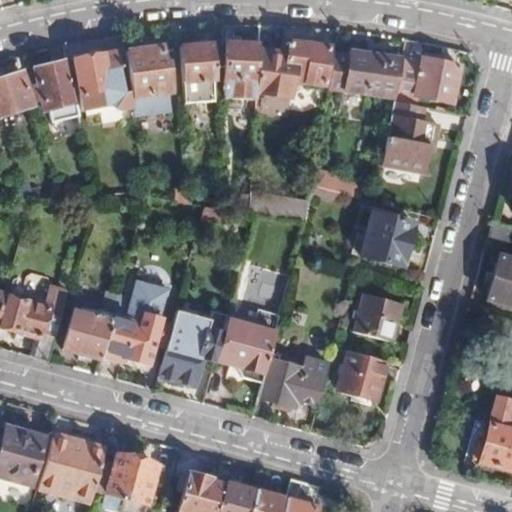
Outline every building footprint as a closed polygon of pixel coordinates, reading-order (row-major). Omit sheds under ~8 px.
[(138,49),(120,52),(128,96),(128,98),(169,91),(163,61),(159,62),(156,46),(138,49)] [(257,52),(257,46),(237,46),(225,46),(223,102),(255,103),(257,52)] [(304,48),(289,46),(287,59),(284,75),(293,75),(293,87),(322,91),(327,51),(304,48)] [(196,48),(177,49),(180,85),(210,84),(209,48),(196,48)] [(291,87),(293,87),(293,75),(284,75),(287,59),(257,52),(255,98),(289,103),(291,87)] [(121,97),(113,53),(91,57),(71,61),(78,98),(103,92),(104,100),(121,97)] [(347,60),(333,58),(328,93),(394,105),(401,62),(373,58),(349,54),(347,60)] [(72,99),(63,62),(48,66),(32,71),(35,87),(29,89),(34,103),(39,103),(42,114),(74,107),(72,99)] [(421,67),(401,62),(394,105),(413,109),(415,101),(450,108),(459,69),(440,65),(423,62),(421,67)] [(0,115),(28,106),(18,75),(0,80),(0,115)] [(78,98),(84,130),(110,124),(120,130),(133,127),(128,98),(128,96),(121,97),(104,100),(103,92),(78,98)] [(74,107),(79,131),(84,130),(78,98),(72,99),(74,107)] [(422,124),(425,112),(413,109),(394,105),(382,167),(423,176),(427,154),(429,149),(425,148),(430,125),(422,124)] [(429,149),(427,154),(432,155),(438,127),(430,125),(425,148),(429,149)] [(316,188),(359,200),(362,188),(336,180),(337,177),(318,172),(316,188)] [(66,199),(93,198),(91,187),(66,186),(66,199)] [(15,189),(19,200),(31,200),(28,187),(15,189)] [(175,203),(189,205),(188,190),(172,191),(175,203)] [(238,213),(250,215),(251,197),(240,196),(238,213)] [(254,215),(307,222),(311,207),(251,197),(250,215),(254,215)] [(31,200),(19,200),(14,220),(24,224),(31,200)] [(204,208),(200,223),(213,225),(217,209),(204,208)] [(238,213),(217,209),(213,225),(250,231),(254,215),(250,215),(238,213)] [(424,225),(383,215),(371,259),(412,269),(424,225)] [(511,231),(492,227),(486,245),(511,252),(511,231)] [(511,260),(497,257),(486,300),(511,307),(511,260)] [(38,340),(33,361),(49,365),(68,294),(49,289),(44,309),(8,299),(0,329),(0,331),(22,336),(38,340)] [(402,309),(364,299),(352,336),(392,347),(402,309)] [(210,316),(177,307),(171,331),(181,334),(179,341),(202,347),(199,359),(214,363),(220,342),(227,316),(211,312),(210,316)] [(81,357),(101,362),(101,361),(113,317),(114,314),(99,311),(97,317),(73,311),(61,352),(81,357)] [(256,324),(227,316),(220,342),(214,363),(229,367),(238,369),(237,373),(241,380),(261,386),(267,361),(279,319),(259,313),(256,324)] [(113,317),(101,361),(122,367),(124,360),(147,367),(160,320),(142,315),(139,324),(113,317)] [(511,324),(490,319),(486,333),(511,340),(511,324)] [(171,331),(158,379),(176,383),(191,387),(199,359),(202,347),(179,341),(181,334),(171,331)] [(376,405),(388,367),(347,356),(338,394),(357,400),(376,405)] [(300,371),(267,361),(261,386),(256,401),(282,407),(293,410),(295,404),(317,410),(328,369),(303,361),(300,371)] [(496,471),(511,474),(511,402),(495,399),(482,444),(477,442),(472,459),(478,461),(476,466),(496,471)] [(3,432),(1,439),(19,444),(21,437),(3,432)] [(19,444),(1,439),(0,443),(0,480),(29,488),(41,441),(21,437),(19,444)] [(100,465),(103,453),(76,446),(50,439),(36,492),(88,507),(92,494),(100,465)] [(111,468),(100,465),(92,494),(101,496),(97,511),(140,511),(152,470),(135,465),(113,459),(111,468)] [(215,511),(222,488),(211,485),(211,483),(203,481),(189,477),(178,511),(215,511)] [(314,511),(320,491),(289,483),(284,502),(280,511),(317,511),(314,511)] [(215,511),(248,511),(253,494),(241,491),(223,486),(222,488),(215,511)] [(248,511),(280,511),(284,502),(268,498),(253,494),(248,511)]
